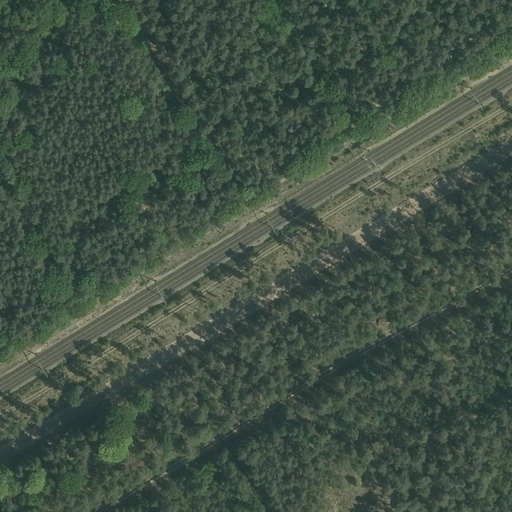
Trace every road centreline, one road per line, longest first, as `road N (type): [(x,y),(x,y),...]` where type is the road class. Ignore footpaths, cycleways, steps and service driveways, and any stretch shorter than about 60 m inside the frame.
road 1 (track): [(0,416),(511,104)]
road 2 (track): [(511,41),(0,353)]
road 3 (track): [(127,0),(247,202)]
